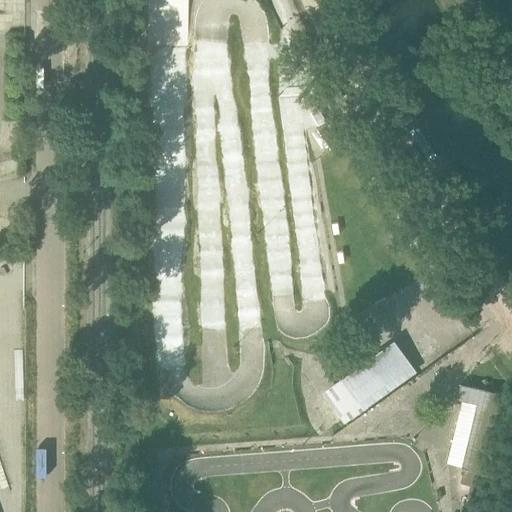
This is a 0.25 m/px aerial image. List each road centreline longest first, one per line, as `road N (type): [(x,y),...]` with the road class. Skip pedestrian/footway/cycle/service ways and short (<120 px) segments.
road 1 (unclassified): [(49,0),(50,511)]
road 2 (track): [(511,304),(421,176),(317,0)]
